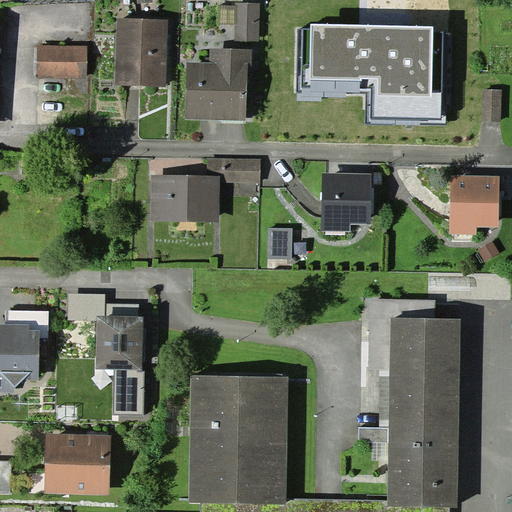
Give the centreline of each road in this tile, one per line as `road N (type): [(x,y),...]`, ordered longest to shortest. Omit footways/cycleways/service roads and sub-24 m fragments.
road 1 (residential): [(0,150),(511,155)]
road 2 (residential): [(0,276),(181,283)]
road 3 (unknown): [(67,21),(28,30),(13,150)]
